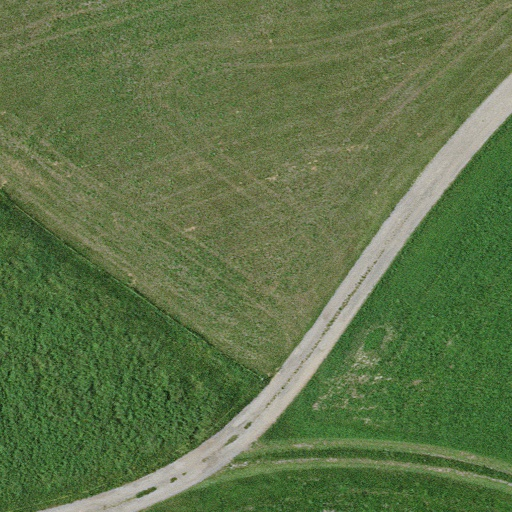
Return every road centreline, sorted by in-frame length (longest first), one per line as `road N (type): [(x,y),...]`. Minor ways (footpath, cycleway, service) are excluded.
road 1 (track): [(511,111),(282,394),(191,478),(107,511)]
road 2 (track): [(191,478),(391,459),(511,484)]
